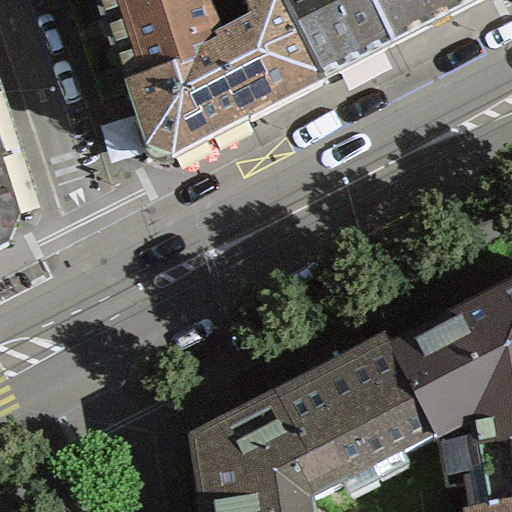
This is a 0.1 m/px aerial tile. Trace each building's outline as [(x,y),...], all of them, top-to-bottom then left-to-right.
[(112,63),(114,63),(125,95),(186,75),(184,69),(214,55),(212,50),(201,25),(204,24),(195,0),(93,0),(94,3),(92,4),(95,12),(112,63)] [(270,0),(274,6),(316,88),(340,76),(387,52),(360,0),(270,0)] [(360,0),(387,52),(420,35),(486,1),(485,0),(360,0)] [(145,160),(148,163),(161,168),(166,167),(245,125),(247,127),(318,91),(316,88),(274,6),(243,19),(250,33),(212,50),(214,55),(184,69),(186,75),(125,95),(130,111),(145,160)] [(0,250),(10,227),(0,195),(0,250)] [(511,291),(479,308),(385,356),(431,445),(434,450),(441,494),(480,487),(484,511),(506,511),(511,511),(511,291)] [(309,505),(310,506),(431,445),(385,356),(385,355),(345,375),(344,371),(328,379),(312,388),(313,391),(274,411),(275,413),(294,450),(283,455),(309,505)] [(208,511),(303,511),(302,508),(309,505),(283,455),(294,450),(275,413),(210,446),(199,452),(208,511)]
